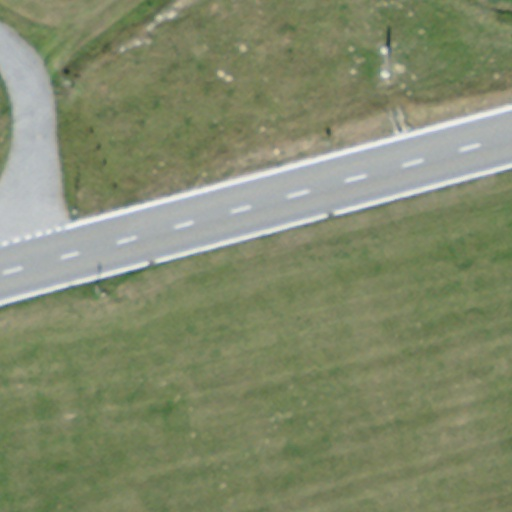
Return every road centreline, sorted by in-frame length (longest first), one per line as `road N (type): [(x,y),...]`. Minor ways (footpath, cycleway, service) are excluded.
road 1 (primary): [(511,127),(6,265)]
road 2 (residential): [(6,265),(42,125),(0,40)]
